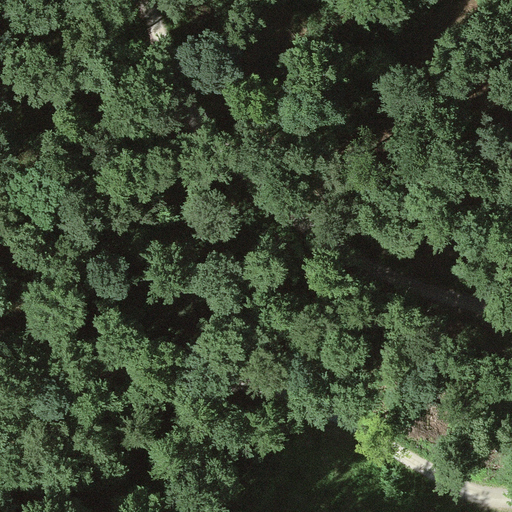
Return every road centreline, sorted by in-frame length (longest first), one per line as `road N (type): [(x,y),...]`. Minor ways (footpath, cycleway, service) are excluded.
road 1 (track): [(0,332),(114,371),(279,386),(323,403),(411,465),(478,496),(511,499)]
road 2 (track): [(511,324),(371,271),(254,190),(186,114),(142,0)]
